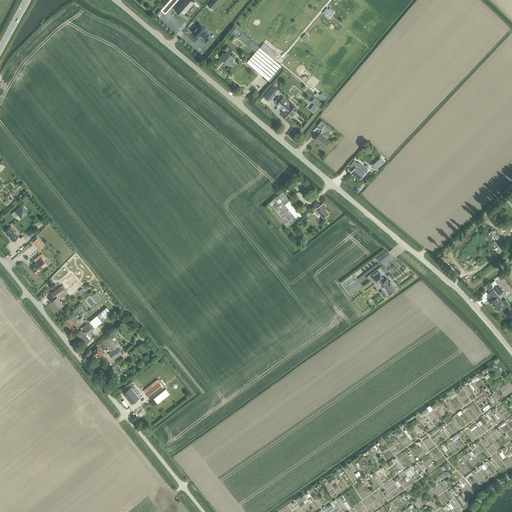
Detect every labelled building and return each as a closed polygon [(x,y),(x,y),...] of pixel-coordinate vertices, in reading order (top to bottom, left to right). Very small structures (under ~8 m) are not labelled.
[(178,8),(176,11),(181,16),(184,13),(191,5),(185,0),(184,0),(177,7),(178,8)] [(334,11),(328,6),(323,13),(329,18),(334,11)] [(200,24),(192,32),(198,38),(200,36),(205,39),(209,34),(205,30),(206,29),(200,24)] [(281,65),(236,27),(231,32),(255,52),(251,56),(247,62),(268,80),(281,65)] [(301,38),(305,42),(309,37),(305,33),(301,38)] [(222,59),(223,63),(226,63),(230,66),(234,61),(233,59),(234,58),(227,51),(226,53),(223,53),(220,57),(222,59)] [(288,118),(290,115),(296,108),(290,103),(289,104),(282,98),(277,104),(284,110),(282,113),(288,118)] [(314,104),(310,109),(313,112),(320,104),(314,99),(312,102),(314,104)] [(329,142),(319,134),(314,140),(324,148),(329,142)] [(354,160),(350,165),(353,169),(351,172),(360,179),(365,173),(368,170),(359,162),(358,164),(354,160)] [(297,191),(301,188),(305,193),(308,191),(307,189),(308,188),(301,180),(297,183),(296,181),(292,184),(297,191)] [(283,191),(268,204),(287,227),(302,215),(283,191)] [(314,210),(316,213),(317,215),(319,213),(323,218),(329,214),(325,208),(325,207),(323,204),(314,210)] [(22,206),(16,211),(21,217),(27,212),(22,206)] [(20,238),(18,236),(10,226),(4,231),(12,241),(15,239),(17,241),(16,241),(19,245),(25,240),(22,236),(20,238)] [(376,258),(379,262),(389,255),(386,250),(376,258)] [(35,266),(32,268),(35,273),(47,264),(42,259),(45,257),(41,253),(39,255),(41,257),(33,263),(35,266)] [(377,271),(372,275),(374,278),(373,278),(376,283),(377,282),(377,283),(376,284),(377,285),(378,284),(383,291),(381,293),(384,297),(389,294),(395,289),(394,288),(395,288),(393,285),(392,285),(391,285),(392,284),(391,284),(390,281),(389,281),(387,278),(384,280),(383,278),(380,273),(379,274),(377,271)] [(499,295),(504,291),(498,284),(493,288),(499,295)] [(55,298),(51,301),(57,309),(63,304),(57,296),(64,291),(61,286),(51,294),(55,298)] [(493,290),(488,294),(493,300),(490,302),(496,310),(501,306),(503,309),(509,304),(505,299),(502,301),(493,290)] [(107,307),(90,321),(95,328),(112,313),(107,307)] [(71,328),(76,324),(73,320),(74,319),(72,317),(71,318),(70,317),(65,321),(71,328)] [(82,317),(78,321),(82,326),(86,322),(82,317)] [(90,340),(89,340),(92,338),(88,334),(94,329),(88,322),(83,327),(86,331),(83,333),(81,330),(76,335),(84,345),(90,340)] [(115,331),(113,333),(119,341),(122,339),(115,331)] [(102,351),(107,347),(110,351),(108,353),(113,359),(123,353),(119,348),(122,346),(111,333),(109,335),(110,336),(99,344),(98,343),(96,345),(98,347),(91,352),(91,353),(92,354),(93,356),(94,356),(94,357),(97,354),(99,356),(100,355),(101,355),(102,354),(102,353),(103,353),(102,351)] [(476,374),(471,378),(473,382),(479,378),(476,374)] [(160,378),(143,391),(149,398),(163,387),(162,386),(165,384),(160,378)] [(130,387),(122,393),(131,404),(139,398),(130,387)] [(420,412),(422,415),(439,406),(437,402),(420,412)] [(431,436),(447,425),(445,422),(429,433),(431,436)] [(416,442),(418,445),(420,444),(426,453),(428,452),(420,439),(416,442)] [(411,467),(405,470),(409,477),(415,474),(411,467)] [(404,472),(393,479),(398,486),(402,484),(399,480),(406,476),(404,472)] [(463,492),(460,494),(465,500),(468,497),(463,492)] [(343,494),(340,496),(348,509),(350,508),(343,494)] [(333,501),(340,511),(344,511),(337,499),(333,501)] [(325,511),(329,511),(335,508),(331,503),(323,509),(325,511)]
